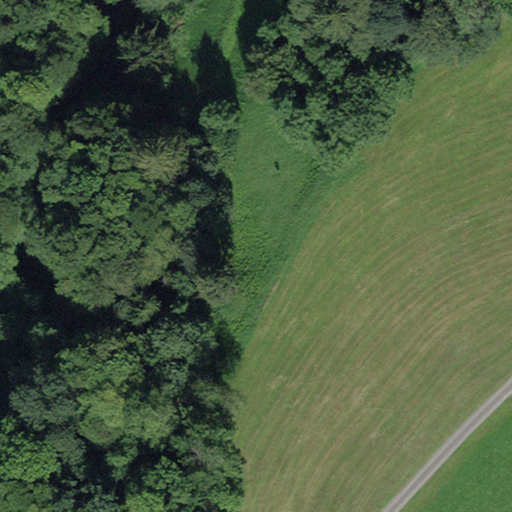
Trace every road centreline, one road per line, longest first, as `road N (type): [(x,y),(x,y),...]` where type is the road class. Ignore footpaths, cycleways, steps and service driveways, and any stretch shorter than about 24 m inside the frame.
road 1 (track): [(0,313),(22,283),(141,0)]
road 2 (track): [(511,384),(387,511)]
